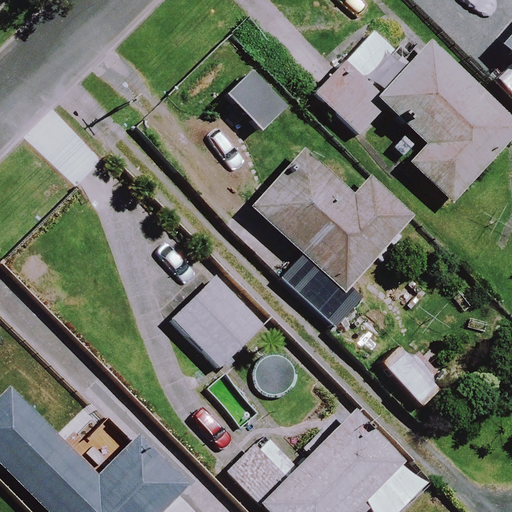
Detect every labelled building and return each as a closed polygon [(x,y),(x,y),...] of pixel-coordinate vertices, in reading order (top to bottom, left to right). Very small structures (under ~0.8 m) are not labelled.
[(511,31),(493,54),(511,71),(511,31)] [(403,65),(390,54),(367,35),(343,64),(338,60),(305,98),(351,140),(376,111),(418,149),(400,169),(442,208),(511,133),(419,48),(403,65)] [(344,199),(291,154),(240,213),(293,258),(272,282),(329,330),(355,300),(345,292),(405,222),(359,182),(344,199)] [(257,330),(208,281),(165,324),(214,373),(257,330)] [(90,486),(0,396),(0,479),(32,511),(156,511),(175,494),(128,447),(90,486)] [(398,511),(420,490),(345,416),(280,482),(246,449),(217,478),(251,511),(348,511),(353,507),(358,511),(398,511)]
